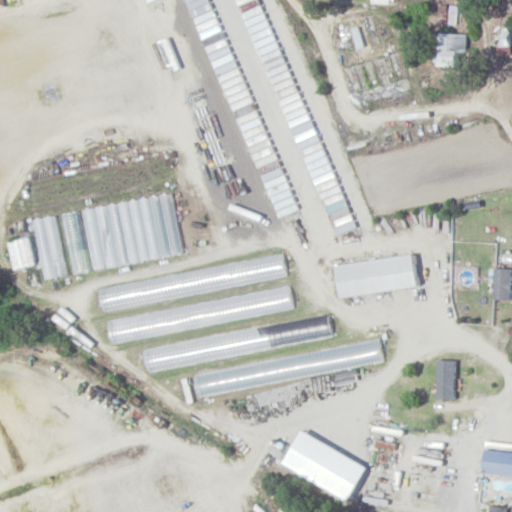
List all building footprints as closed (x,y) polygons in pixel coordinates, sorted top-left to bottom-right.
[(212,11),(208,0),(186,0),(192,17),(212,11)] [(470,34),(439,33),(438,66),(458,67),(459,53),(469,53),(470,34)] [(499,56),(511,56),(511,33),(499,33),(499,56)] [(94,268),(183,253),(173,193),(83,208),(94,268)] [(71,273),(88,271),(81,210),(63,212),(71,273)] [(57,215),(35,218),(43,278),(65,275),(57,215)] [(14,268),(34,266),(31,237),(11,240),(14,268)] [(337,263),(342,296),(420,285),(415,253),(337,263)] [(511,267),(494,267),(494,299),(511,300),(511,267)] [(294,311),(290,288),(108,317),(112,341),(294,311)] [(362,351),(364,358),(371,357),(372,362),(384,359),(379,340),(374,341),(376,349),(362,351)] [(457,359),(439,359),(437,397),(456,398),(457,359)] [(368,465),(302,429),(284,463),(350,499),(368,465)] [(511,475),(511,451),(485,448),(481,471),(511,475)]
